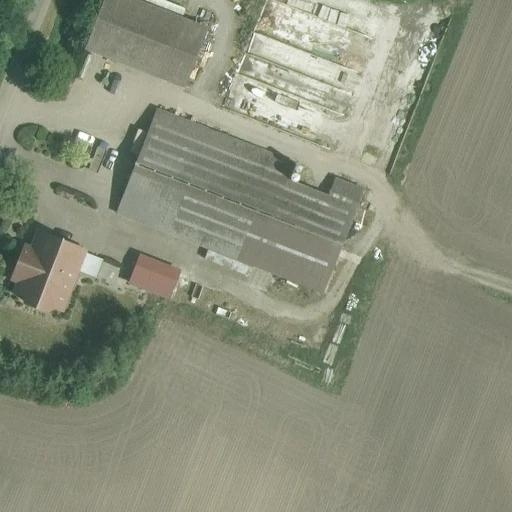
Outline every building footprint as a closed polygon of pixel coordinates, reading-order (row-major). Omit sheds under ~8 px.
[(119,0),(101,0),(82,56),(179,91),(201,29),(119,0)] [(49,75),(43,91),(62,99),(68,83),(49,75)] [(338,183),(331,202),(287,185),(294,167),(154,114),(115,217),(324,295),(362,192),(338,183)] [(8,300),(57,320),(75,277),(92,284),(99,266),(32,239),(26,255),(16,251),(2,286),(12,290),(8,300)] [(132,261),(122,288),(164,303),(173,276),(132,261)]
